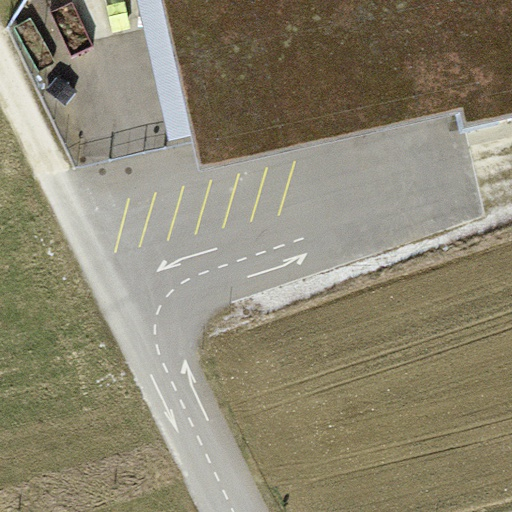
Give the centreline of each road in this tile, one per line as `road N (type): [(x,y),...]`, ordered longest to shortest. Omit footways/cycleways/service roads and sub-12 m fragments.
road 1 (residential): [(471,142),(103,251)]
road 2 (track): [(103,251),(0,41)]
